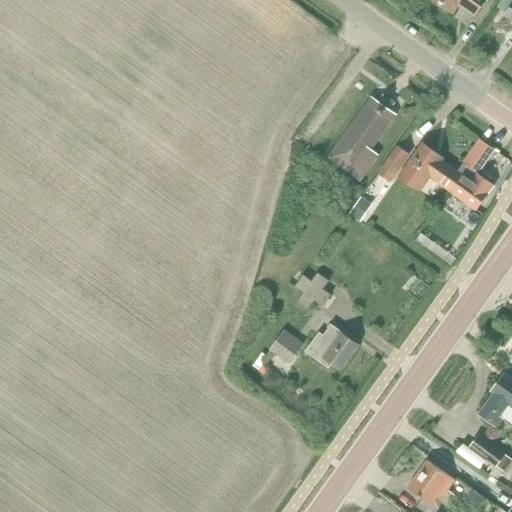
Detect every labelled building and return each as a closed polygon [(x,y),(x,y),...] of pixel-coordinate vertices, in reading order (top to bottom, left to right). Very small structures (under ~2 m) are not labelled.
[(433,0),(453,14),(459,6),(475,17),(487,0),(433,0)] [(511,21),(511,0),(502,0),(497,8),(506,14),(504,16),(511,21)] [(373,98),(329,158),(361,181),(380,156),(372,150),(397,116),(390,111),(395,104),(385,97),(380,103),(373,98)] [(480,142),(458,172),(445,190),(476,212),(491,191),(491,192),(494,188),(472,172),(478,163),(484,167),(495,152),(480,142)] [(445,190),(458,172),(447,164),(449,161),(424,143),(400,178),(421,193),(431,180),(445,190)] [(398,147),(379,175),(390,183),(409,156),(398,147)] [(371,203),(361,197),(350,214),(360,220),(371,203)] [(421,234),(416,241),(424,247),(452,266),(456,259),(429,240),(421,234)] [(302,275),(294,287),(304,294),(297,302),(309,311),(315,302),(325,308),(332,298),(323,291),(329,283),(317,274),(312,282),(302,275)] [(329,332),(300,373),(326,391),(355,351),(329,332)] [(282,335),(270,351),(289,365),(301,349),(282,335)] [(493,396),(479,415),(496,428),(502,420),(498,417),(507,405),(511,408),(511,380),(504,375),(490,394),(493,396)] [(511,461),(511,460),(506,457),(479,436),(471,449),(498,470),(499,468),(504,472),(511,461)] [(427,462),(407,490),(429,506),(436,496),(440,499),(453,481),(427,462)]
